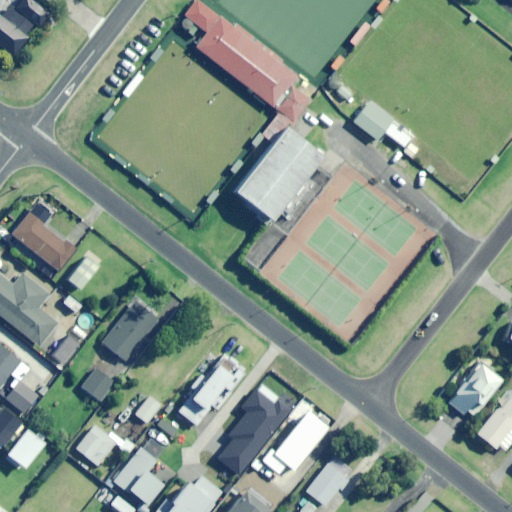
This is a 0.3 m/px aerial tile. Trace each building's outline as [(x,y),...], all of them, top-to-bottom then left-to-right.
[(37,27),(48,14),(29,0),(3,0),(0,4),(0,47),(10,56),(34,25),(37,27)] [(219,0),(218,2),(315,78),(375,0),(219,0)] [(296,81),(196,2),(183,18),(206,35),(194,50),(272,112),(296,81)] [(194,212),(269,116),(175,43),(132,99),(130,98),(99,138),(194,212)] [(352,95),(341,85),(336,91),(347,101),(352,95)] [(374,121),(348,100),(331,122),(357,142),(374,121)] [(322,158),(282,127),(227,196),(266,228),(322,158)] [(40,225),(47,216),(32,205),(10,238),(59,272),(74,249),(40,225)] [(78,290),(97,267),(83,256),(64,278),(78,290)] [(21,275),(12,286),(0,277),(0,314),(40,345),(57,323),(38,308),(48,296),(21,275)] [(126,360),(158,319),(136,302),(103,343),(126,360)] [(0,385),(20,361),(0,345),(0,385)] [(198,374),(186,389),(191,393),(177,411),(195,426),(210,407),(216,411),(229,394),(227,392),(244,371),(223,354),(203,378),(198,374)] [(477,358),(456,384),(460,388),(448,403),(462,414),(473,401),(479,406),(500,380),(489,372),(491,370),(477,358)] [(100,400),(114,383),(96,368),(82,385),(100,400)] [(23,412),(36,397),(19,382),(5,397),(23,412)] [(275,399),(271,404),(253,390),(241,407),(246,411),(227,435),(232,439),(218,458),(240,475),(289,410),(275,399)] [(511,398),(504,392),(495,404),(497,406),(475,433),(494,449),(497,445),(504,450),(511,440),(511,398)] [(146,423),(160,405),(149,396),(135,414),(146,423)] [(0,442),(4,446),(21,424),(3,409),(0,411),(0,442)] [(293,471),(327,428),(306,412),(273,452),(269,449),(260,460),(277,474),(285,464),(293,471)] [(123,440),(111,431),(107,436),(94,426),(76,449),(97,466),(114,443),(118,446),(123,440)] [(22,470),(44,443),(26,429),(5,456),(22,470)] [(145,473),(164,450),(148,436),(113,479),(145,505),(161,486),(145,473)] [(46,482),(67,456),(55,446),(34,472),(46,482)] [(345,477),(351,470),(334,456),(305,491),(323,506),(339,488),(341,489),(348,480),(345,477)] [(205,511),(221,493),(201,475),(191,487),(186,483),(169,502),(166,499),(154,511),(205,511)] [(268,511),(269,511),(244,491),(226,511),(268,511)] [(299,511),(312,511),(315,509),(305,502),(298,511),(299,511)]
